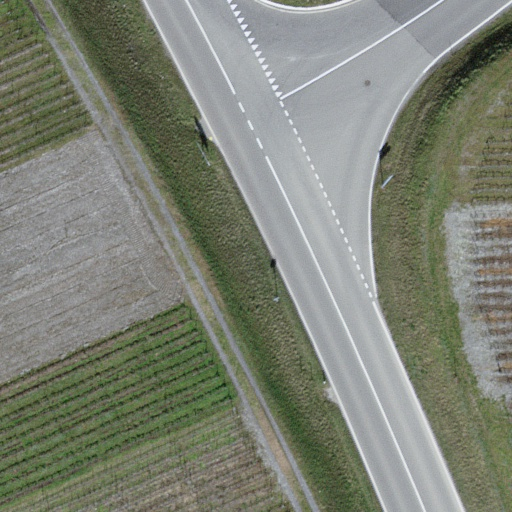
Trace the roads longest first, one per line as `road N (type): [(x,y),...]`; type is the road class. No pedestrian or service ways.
road 1 (track): [(42,0),(254,386),(311,511)]
road 2 (track): [(511,62),(459,135),(444,177),(436,252),(442,295),(511,492)]
road 3 (tertiary): [(247,115),(424,511)]
road 4 (tertiary): [(442,0),(247,115)]
road 5 (tertiary): [(185,0),(247,115)]
